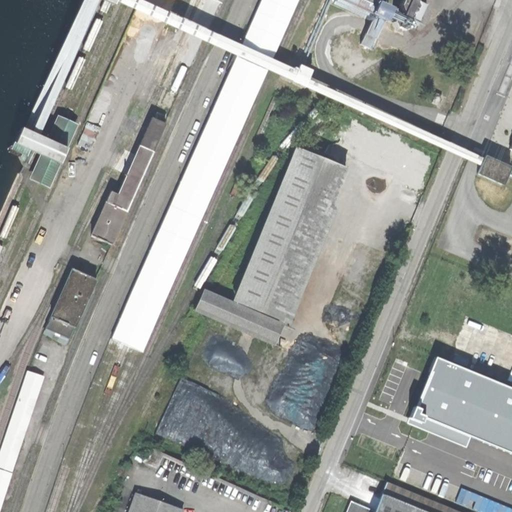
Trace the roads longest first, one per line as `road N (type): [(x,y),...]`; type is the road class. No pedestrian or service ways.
road 1 (unclassified): [(29,511),(113,285),(242,0)]
road 2 (unclassified): [(309,511),(511,10)]
